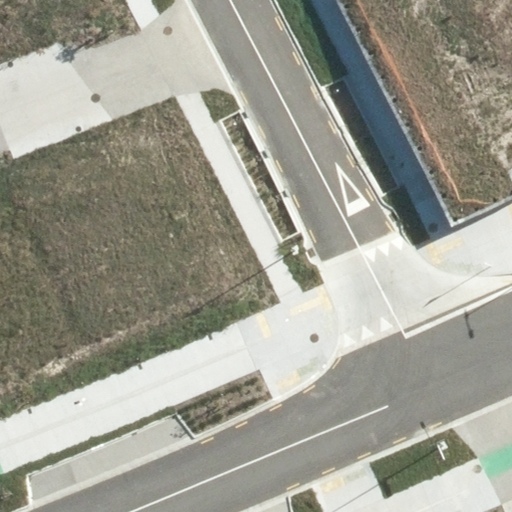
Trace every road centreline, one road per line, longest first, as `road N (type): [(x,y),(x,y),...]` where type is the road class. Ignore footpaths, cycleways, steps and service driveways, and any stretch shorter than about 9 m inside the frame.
road 1 (residential): [(428,381),(246,20)]
road 2 (residential): [(125,511),(428,381)]
road 3 (residential): [(0,110),(246,20)]
